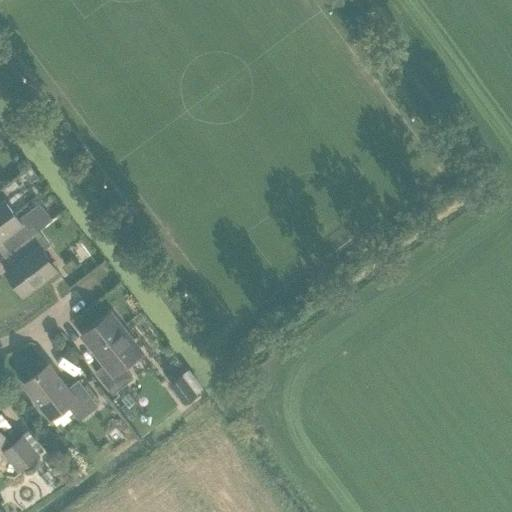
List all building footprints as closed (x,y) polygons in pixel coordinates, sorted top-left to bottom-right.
[(18,219),(4,200),(0,202),(0,240),(9,234),(17,245),(37,230),(52,218),(40,203),(18,219)] [(37,230),(17,245),(25,256),(5,271),(23,295),(57,270),(42,250),(49,245),(37,230)] [(121,363),(138,350),(111,315),(84,336),(105,363),(95,372),(112,394),(132,377),(121,363)] [(78,420),(98,405),(82,384),(71,393),(49,364),(23,384),(49,417),(66,404),(78,420)] [(185,403),(196,395),(181,375),(170,384),(185,403)] [(0,446),(18,469),(37,454),(22,436),(11,444),(0,430),(0,446)]
